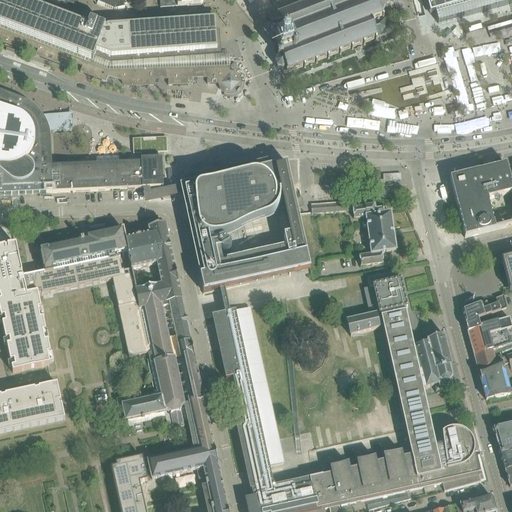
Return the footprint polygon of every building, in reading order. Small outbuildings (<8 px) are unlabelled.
[(62,11),(31,0),(0,0),(0,26),(34,39),(78,56),(92,61),(94,58),(96,52),(105,28),(75,16),(72,15),(62,11)] [(125,8),(125,7),(123,8),(122,4),(127,4),(127,3),(124,3),(123,0),(100,0),(98,3),(97,3),(114,10),(125,8)] [(159,0),(160,8),(200,5),(202,0),(159,0)] [(391,10),(390,6),(388,2),(387,0),(321,0),(320,0),(318,0),(319,1),(309,5),(308,2),(306,3),(307,5),(297,9),(296,7),(294,8),(295,10),(285,14),(284,12),(282,12),(283,14),(269,20),(267,19),(266,21),(263,22),(265,26),(262,31),(264,35),(269,38),(270,41),(276,56),(277,59),(275,64),(277,69),(282,71),(283,75),(286,74),(288,74),(289,72),(303,67),(304,69),(306,68),(305,66),(315,62),(316,64),(318,64),(317,61),(327,58),(328,60),(330,59),(329,57),(339,53),(340,55),(342,54),(341,52),(351,48),(352,51),(354,50),(353,48),(363,44),(364,46),(365,45),(365,43),(375,39),(375,41),(376,41),(377,41),(377,39),(382,36),(393,32),(387,19),(391,10)] [(511,0),(425,0),(429,14),(430,16),(435,14),(438,24),(511,4),(511,0)] [(426,17),(418,19),(422,34),(433,31),(434,31),(435,31),(435,30),(511,9),(511,4),(438,24),(435,14),(434,8),(431,9),(432,13),(430,13),(429,14),(430,16),(429,16),(429,17),(427,17),(426,17)] [(216,50),(214,21),(213,21),(203,22),(203,21),(106,28),(105,28),(96,52),(111,58),(216,50)] [(401,88),(404,99),(430,92),(428,87),(444,83),(439,64),(410,72),(413,85),(401,88)] [(220,90),(224,94),(231,96),(237,94),(241,89),(242,83),(241,77),(236,73),(230,71),(224,71),(218,71),(207,72),(207,85),(218,84),(220,90)] [(0,195),(71,193),(143,190),(150,189),(157,189),(160,189),(163,189),(163,185),(162,163),(162,159),(159,159),(159,155),(141,156),(141,163),(127,164),(121,161),(119,164),(97,165),(91,162),(89,166),(67,166),(61,164),(59,167),(52,167),(52,164),(50,138),(50,134),(49,130),(54,130),(55,130),(55,116),(55,115),(42,116),(41,115),(36,110),(30,105),(24,102),(0,92),(0,195)] [(167,135),(132,136),(132,151),(167,150),(167,135)] [(188,186),(180,187),(182,196),(203,295),(222,290),(224,290),(280,278),(310,271),(309,262),(293,192),(291,181),(287,164),(271,168),(269,162),(244,167),(187,180),(188,186)] [(511,226),(511,188),(508,173),(506,165),(450,179),(465,239),(511,226)] [(401,167),(383,168),(383,175),(402,174),(401,167)] [(182,196),(180,187),(169,190),(157,192),(152,193),(151,194),(153,203),(170,199),(182,196)] [(311,205),(311,213),(312,215),(353,211),(354,220),(366,218),(371,255),(359,256),(361,267),(383,264),(382,254),(396,252),(391,214),(384,215),(383,209),(376,210),(375,206),(353,209),(352,203),(311,205)] [(44,269),(45,274),(33,276),(26,277),(23,278),(27,296),(38,294),(41,293),(42,296),(112,281),(124,330),(129,361),(151,357),(151,359),(152,359),(152,361),(149,362),(156,395),(130,401),(130,399),(124,401),(123,400),(118,401),(119,408),(120,408),(122,419),(123,418),(124,424),(125,425),(127,422),(132,421),(132,422),(134,422),(133,421),(139,419),(139,421),(141,420),(140,419),(146,418),(146,419),(148,419),(148,417),(152,416),(153,418),(155,417),(154,416),(159,415),(160,416),(161,416),(161,414),(163,414),(167,429),(173,427),(174,432),(184,430),(183,425),(188,424),(195,453),(149,463),(153,482),(198,472),(201,489),(203,488),(207,511),(228,511),(228,510),(227,510),(226,505),(218,466),(214,449),(205,410),(206,410),(203,397),(202,397),(198,379),(194,361),(195,361),(191,344),(177,280),(166,233),(165,226),(152,228),(149,229),(150,236),(127,240),(126,232),(124,232),(124,230),(87,238),(88,241),(84,242),(84,241),(81,241),(81,243),(48,250),(40,251),(41,256),(40,256),(43,270),(44,269)] [(0,296),(1,302),(0,302),(0,315),(1,319),(5,318),(6,324),(2,324),(6,341),(9,340),(11,346),(7,346),(10,363),(14,362),(15,367),(11,368),(13,374),(50,366),(48,355),(51,354),(48,342),(44,343),(42,333),(46,332),(43,320),(40,321),(38,311),(41,310),(38,294),(27,296),(23,278),(16,245),(0,248),(0,296)] [(511,257),(501,260),(509,292),(511,291),(511,257)] [(368,283),(369,289),(364,290),(364,291),(370,317),(376,315),(405,309),(407,309),(401,281),(399,282),(397,273),(390,275),(389,272),(367,277),(368,283)] [(229,314),(230,314),(224,290),(222,290),(227,314),(229,314)] [(489,307),(487,302),(462,312),(467,333),(477,330),(480,329),(478,320),(507,309),(503,296),(496,299),(498,304),(489,307)] [(312,479),(310,480),(268,489),(268,486),(267,486),(265,477),(264,469),(284,464),(281,454),(278,440),(250,309),(230,314),(229,314),(227,314),(225,315),(224,315),(212,317),(220,350),(224,368),(226,380),(232,379),(243,427),(237,428),(246,472),(248,481),(250,490),(252,499),(248,500),(247,500),(245,501),(247,511),(325,511),(325,510),(329,509),(329,511),(340,511),(339,507),(442,484),(444,492),(444,493),(483,482),(484,482),(486,481),(479,455),(478,455),(473,457),(474,455),(474,453),(474,451),(474,449),(474,447),(474,446),(473,444),(472,442),(472,441),(471,439),(470,438),(470,437),(469,436),(468,435),(466,434),(465,433),(463,432),(461,432),(459,431),(457,431),(455,430),(452,430),(450,431),(449,431),(447,431),(446,432),(444,433),(443,433),(442,434),(443,439),(434,443),(431,427),(429,421),(423,390),(413,348),(412,341),(413,341),(411,330),(410,331),(407,318),(405,309),(376,315),(379,327),(382,326),(404,426),(410,453),(404,431),(314,450),(311,451),(308,452),(312,479)] [(351,337),(379,329),(379,327),(376,315),(370,317),(362,319),(361,319),(349,322),(347,322),(347,323),(350,333),(350,334),(351,337)] [(477,330),(467,333),(474,358),(492,352),(511,344),(511,333),(511,330),(511,329),(509,319),(480,327),(480,329),(477,330)] [(460,387),(461,387),(460,387),(461,387),(456,365),(452,366),(452,364),(451,365),(449,359),(451,359),(450,358),(449,358),(448,353),(449,352),(448,351),(447,351),(446,346),(447,346),(447,344),(446,344),(444,339),(445,339),(445,337),(444,338),(444,337),(444,335),(443,335),(441,335),(440,336),(441,337),(439,338),(439,337),(431,339),(431,340),(429,341),(429,340),(426,341),(427,343),(426,343),(426,345),(413,348),(423,390),(424,390),(426,396),(440,393),(441,393),(441,392),(450,390),(452,390),(453,389),(460,387)] [(511,344),(492,352),(474,358),(479,374),(504,365),(506,373),(511,370),(511,344)] [(511,370),(506,373),(504,365),(479,374),(486,401),(488,401),(494,399),(510,395),(511,394),(511,370)] [(0,427),(4,427),(5,432),(13,430),(14,430),(22,428),(21,423),(29,422),(37,420),(38,425),(47,423),(55,421),(54,416),(63,414),(62,406),(60,407),(59,403),(61,403),(57,385),(39,389),(39,390),(35,391),(35,390),(5,396),(5,398),(1,398),(1,397),(0,397),(0,427)] [(494,430),(493,430),(497,442),(511,437),(511,425),(501,428),(495,429),(494,430)] [(511,437),(497,442),(501,456),(511,452),(511,437)] [(511,452),(501,456),(505,471),(511,468),(511,452)] [(145,511),(139,484),(147,482),(142,459),(115,465),(116,468),(111,469),(120,511),(145,511)] [(496,511),(493,499),(492,496),(460,505),(456,507),(457,511),(496,511)]
